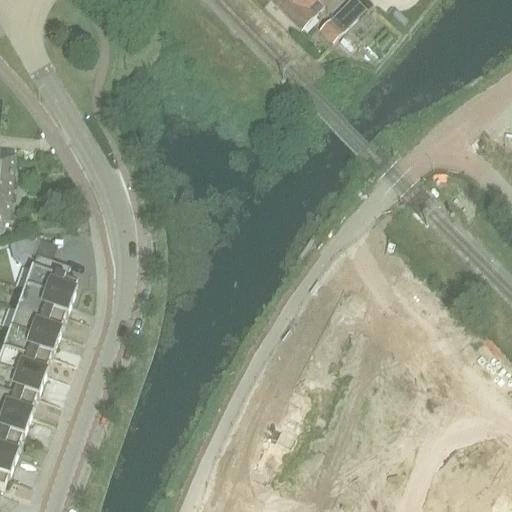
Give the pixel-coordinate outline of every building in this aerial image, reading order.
[(269,0),(303,33),(316,20),(316,19),(324,11),(316,2),(318,0),(269,0)] [(346,8),(319,34),(330,45),(344,33),(346,34),(358,20),(346,8)] [(357,29),(377,57),(396,43),(376,15),(357,29)] [(357,50),(347,38),(339,45),(350,56),(357,50)] [(0,227),(7,228),(14,162),(0,160),(0,227)] [(69,272),(36,260),(25,292),(71,309),(76,297),(73,296),(76,287),(65,283),(69,272)] [(67,322),(71,309),(25,292),(17,313),(62,328),(65,321),(67,322)] [(295,365),(258,467),(378,510),(393,467),(317,440),(338,382),(358,361),(379,382),(397,364),(342,310),(298,355),(295,365)] [(59,337),(62,328),(17,313),(10,333),(57,349),(61,337),(59,337)] [(407,433),(452,337),(438,330),(427,354),(417,349),(396,396),(403,400),(392,426),(407,433)] [(52,362),(57,349),(10,333),(3,353),(47,369),(50,361),(52,362)] [(45,377),(47,369),(3,353),(0,361),(0,375),(42,390),(47,378),(45,377)] [(38,403),(42,390),(0,375),(0,398),(33,410),(36,402),(38,403)] [(30,418),(33,410),(0,398),(0,421),(28,431),(32,419),(30,418)] [(24,443),(28,431),(0,421),(0,443),(19,451),(21,443),(24,443)] [(16,458),(19,451),(0,443),(0,466),(14,472),(18,459),(16,458)] [(9,484),(14,472),(0,466),(0,490),(4,492),(7,483),(9,484)]
